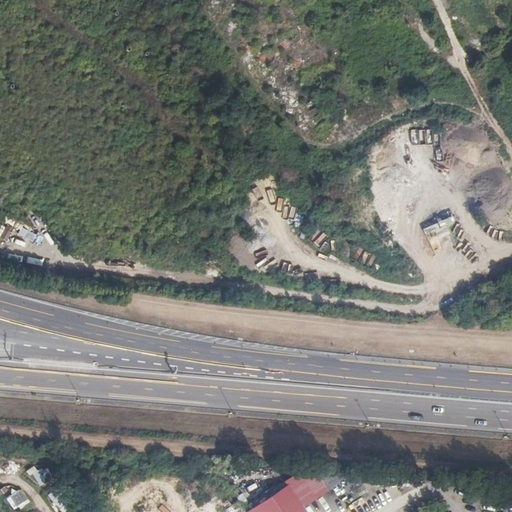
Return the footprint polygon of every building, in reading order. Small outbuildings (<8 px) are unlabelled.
[(405,49),(414,41),(399,18),(389,25),(405,49)] [(399,18),(414,41),(416,40),(399,18)] [(404,49),(405,49),(389,25),(387,27),(404,49)] [(414,51),(429,64),(419,49),(418,48),(414,51)] [(430,65),(433,61),(419,49),(429,64),(430,65)] [(426,234),(434,255),(443,252),(439,242),(448,239),(443,227),(426,234)] [(247,511),(305,511),(303,509),(340,482),(334,474),(299,472),(285,482),(287,485),(247,511)] [(14,510),(29,499),(20,488),(6,498),(14,510)]
